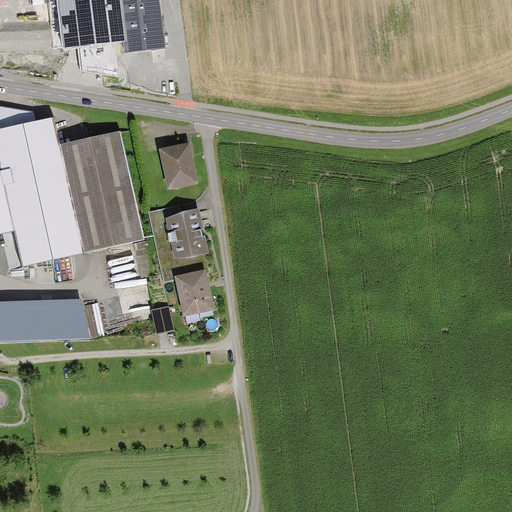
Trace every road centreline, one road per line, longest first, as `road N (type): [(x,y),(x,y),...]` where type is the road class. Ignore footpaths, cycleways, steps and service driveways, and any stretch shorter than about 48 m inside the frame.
road 1 (residential): [(204,117),(254,511)]
road 2 (tertiary): [(511,109),(400,141),(204,117)]
road 3 (tertiary): [(204,117),(0,86)]
